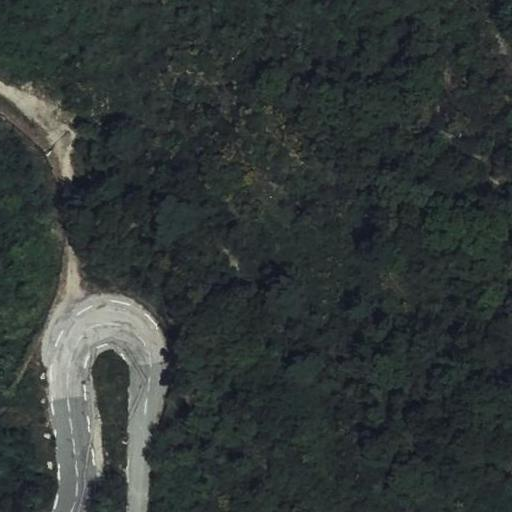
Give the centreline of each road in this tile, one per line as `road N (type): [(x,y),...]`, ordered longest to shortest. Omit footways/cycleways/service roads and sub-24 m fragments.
road 1 (unclassified): [(68,511),(75,478),(66,363),(76,332),(107,321),(129,328),(143,345),(142,416)]
road 2 (track): [(0,87),(48,121),(67,164),(77,237),(76,332)]
